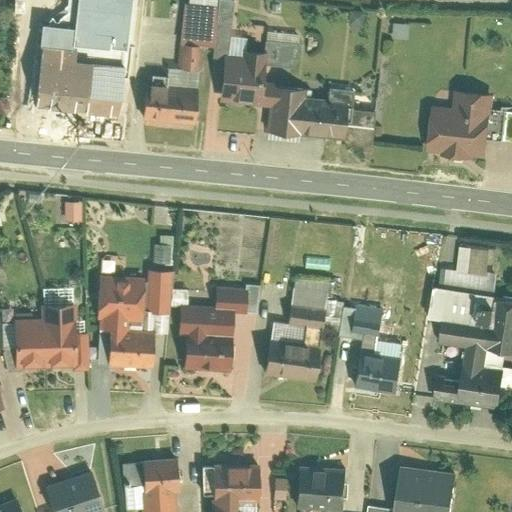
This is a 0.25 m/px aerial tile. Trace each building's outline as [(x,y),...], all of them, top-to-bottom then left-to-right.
[(40,23),(32,104),(124,112),(126,80),(123,80),(129,0),(72,0),(70,26),(40,23)] [(229,22),(231,0),(217,0),(215,21),(229,22)] [(209,45),(213,5),(184,2),(180,42),(201,44),(209,45)] [(230,24),(227,51),(242,53),(245,26),(230,24)] [(294,63),(296,41),(266,38),(265,50),(264,60),(294,63)] [(201,44),(180,42),(177,66),(199,68),(201,44)] [(244,60),(223,57),(219,97),(268,102),(270,82),(270,78),(262,77),(264,60),(265,50),(246,48),(244,60)] [(199,84),(147,80),(144,119),(195,124),(199,84)] [(265,127),(297,131),(301,97),(302,86),(270,82),(268,102),(265,127)] [(451,105),(432,103),(428,144),(445,146),(444,150),(463,152),(463,148),(481,150),(483,134),(487,134),(490,108),(491,93),(453,89),(451,105)] [(341,107),(341,101),(301,97),(297,131),(337,135),(341,107)] [(337,136),(370,140),(373,110),(341,107),(337,135),(337,136)] [(511,137),(511,110),(490,108),(487,134),(511,137)] [(68,198),(68,219),(86,219),(86,198),(68,198)] [(159,234),(160,261),(176,260),(175,233),(159,234)] [(170,268),(149,268),(148,306),(169,307),(170,268)] [(293,273),(289,303),(322,307),(326,277),(293,273)] [(140,317),(142,276),(96,274),(95,316),(99,316),(125,317),(140,317)] [(243,307),(244,288),(213,286),(212,305),(230,306),(243,307)] [(475,292),(432,286),(428,316),(440,318),(471,322),(475,292)] [(511,350),(511,295),(496,294),(492,325),(489,347),(511,350)] [(12,317),(13,364),(73,363),(72,330),(72,301),(39,302),(39,316),(12,317)] [(212,305),(179,303),(178,333),(183,333),(229,335),(230,306),(212,305)] [(322,307),(289,303),(287,321),(320,326),(322,307)] [(383,307),(355,303),(351,329),(380,333),(383,307)] [(125,317),(99,316),(98,328),(106,328),(124,329),(125,317)] [(471,322),(440,318),(437,340),(464,344),(483,347),(489,347),(492,325),(471,322)] [(124,329),(106,328),(105,363),(152,364),(153,330),(124,329)] [(86,363),(86,330),(72,330),(73,363),(86,363)] [(229,335),(183,333),(182,365),(229,368),(231,335),(229,335)] [(321,344),(269,338),(265,371),(317,377),(321,344)] [(438,373),(435,395),(496,403),(501,368),(481,365),(483,347),(464,344),(459,376),(438,373)] [(401,356),(360,350),(354,386),(358,386),(395,392),(401,356)] [(174,457),(121,460),(122,484),(140,483),(141,511),(174,511),(174,489),(176,489),(174,457)] [(259,463),(212,463),(212,496),(233,496),(260,495),(259,463)] [(349,469),(300,466),(297,505),(346,508),(349,469)] [(450,511),(456,473),(398,467),(393,508),(393,510),(405,511),(450,511)] [(91,469),(45,484),(53,511),(91,511),(103,508),(91,469)] [(21,511),(16,496),(0,502),(0,511),(21,511)] [(246,511),(233,511),(233,496),(212,496),(212,511),(248,511),(249,511),(246,511)]
